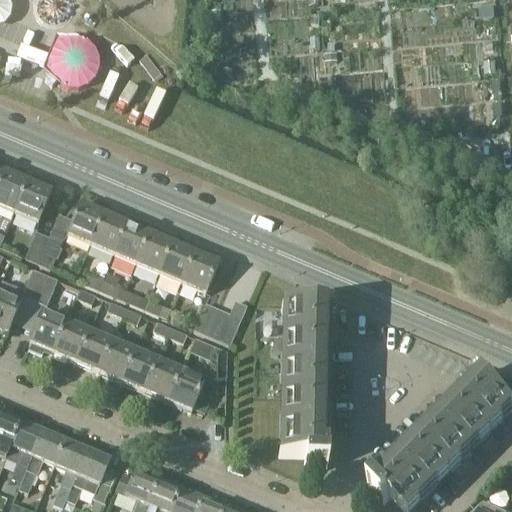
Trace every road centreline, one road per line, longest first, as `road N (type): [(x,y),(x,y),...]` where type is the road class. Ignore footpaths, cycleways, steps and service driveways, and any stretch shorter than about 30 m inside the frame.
road 1 (secondary): [(511,350),(0,136)]
road 2 (residential): [(303,511),(0,382)]
road 3 (residential): [(363,445),(362,352),(429,380)]
